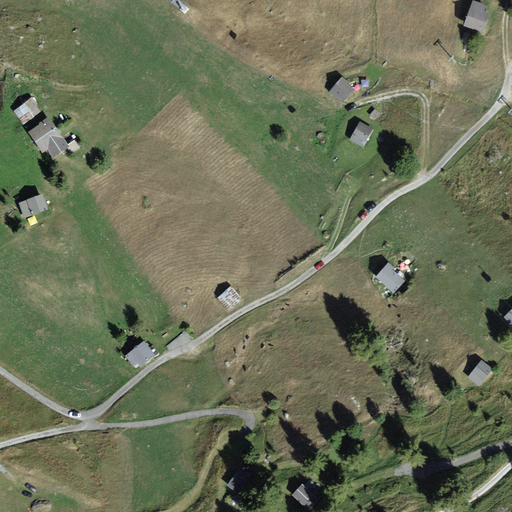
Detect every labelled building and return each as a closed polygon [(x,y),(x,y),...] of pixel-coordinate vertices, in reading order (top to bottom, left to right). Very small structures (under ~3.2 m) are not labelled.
[(491,9),(473,2),(464,27),(482,34),(491,9)] [(342,80),(329,93),(341,105),(354,91),(342,80)] [(34,98),(14,112),(22,125),(43,111),(34,98)] [(52,118),(29,133),(43,153),(49,150),(55,160),(72,148),(52,118)] [(360,123),(349,141),(361,148),(372,131),(360,123)] [(43,195),(20,203),(25,219),(49,211),(43,195)] [(388,266),(375,278),(391,294),(403,282),(388,266)] [(230,287),(217,297),(227,310),(240,300),(230,287)] [(511,309),(502,319),(511,328),(511,326),(511,309)] [(144,343),(125,356),(134,370),(154,356),(144,343)] [(481,362),(467,379),(477,387),(491,371),(481,362)] [(244,465),(226,480),(239,495),(256,480),(244,465)] [(302,485),(290,497),(303,511),(305,511),(317,501),(302,485)]
